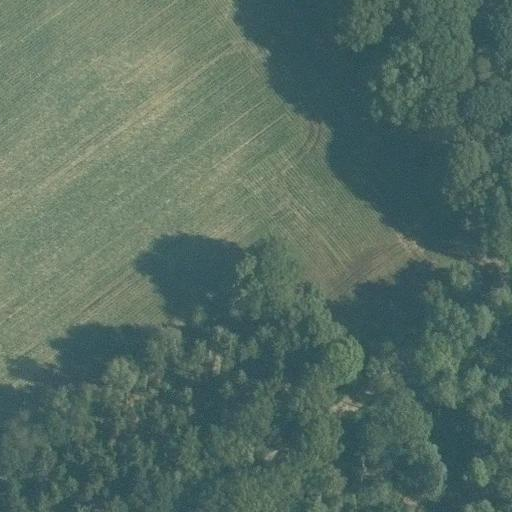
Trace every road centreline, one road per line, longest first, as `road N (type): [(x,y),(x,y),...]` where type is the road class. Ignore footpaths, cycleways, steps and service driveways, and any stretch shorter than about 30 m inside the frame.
road 1 (track): [(200,511),(511,273)]
road 2 (track): [(349,0),(511,216)]
